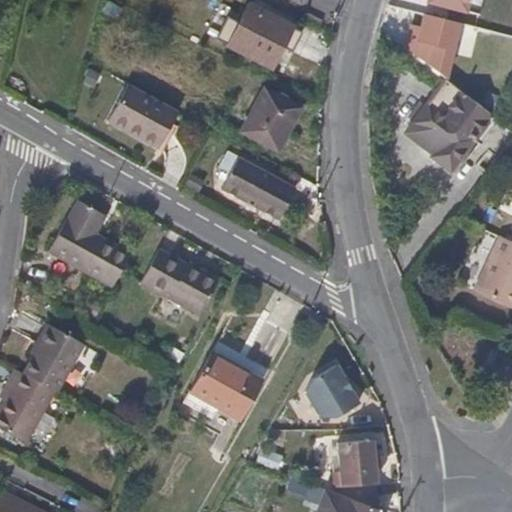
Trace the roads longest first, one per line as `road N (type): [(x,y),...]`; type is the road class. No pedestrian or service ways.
road 1 (residential): [(33,128),(381,328)]
road 2 (residential): [(381,328),(360,256),(344,146),(367,0)]
road 3 (residential): [(33,128),(0,300)]
road 4 (residential): [(432,474),(416,407),(381,328)]
